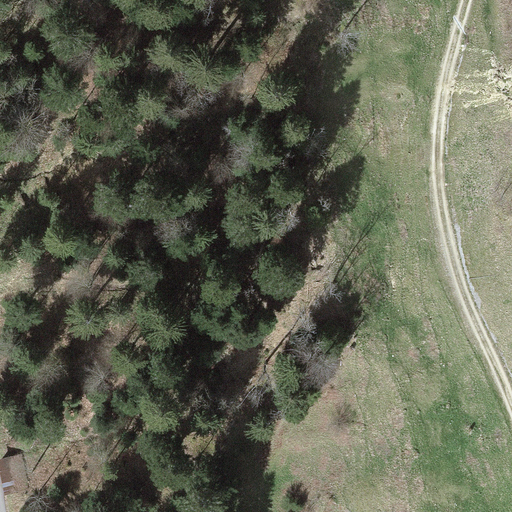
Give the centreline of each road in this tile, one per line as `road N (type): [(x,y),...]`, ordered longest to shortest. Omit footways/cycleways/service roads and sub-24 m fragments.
road 1 (track): [(511,410),(486,366),(443,238),(444,64),(465,0)]
road 2 (track): [(511,139),(458,23)]
